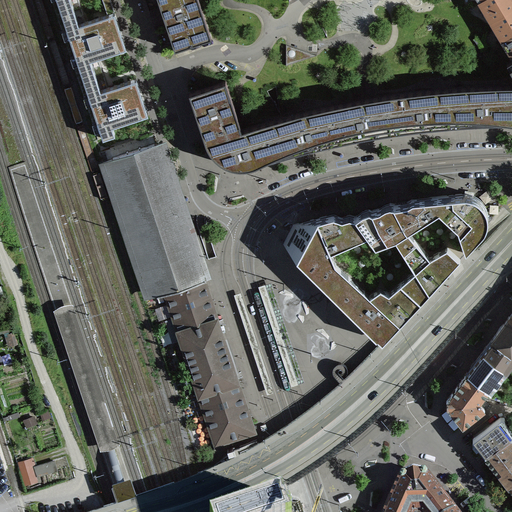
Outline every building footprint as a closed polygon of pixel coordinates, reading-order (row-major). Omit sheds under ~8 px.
[(93,0),(57,0),(76,59),(118,44),(112,27),(89,34),(79,5),(93,0)] [(175,50),(211,37),(198,0),(158,0),(165,20),(175,50)] [(511,0),(480,0),(479,1),(485,11),(489,8),(494,18),(511,7),(511,0)] [(511,7),(494,18),(491,20),(497,30),(500,28),(506,37),(511,33),(511,7)] [(127,76),(118,44),(76,59),(101,138),(143,124),(137,106),(114,114),(104,84),(127,76)] [(511,84),(465,86),(425,90),(367,98),(303,111),(242,129),(225,80),(189,92),(199,121),(209,150),(214,156),(223,163),(230,166),(238,167),(245,167),(251,166),(281,158),(309,150),(345,142),(353,140),(403,131),(420,129),(448,126),(479,125),(511,123),(511,59),(507,63),(511,72),(511,84)] [(166,292),(204,280),(159,145),(100,164),(145,299),(166,292)] [(293,224),(283,244),(326,286),(365,324),(382,341),(390,332),(401,346),(420,371),(442,347),(483,302),(498,285),(495,283),(483,271),(464,254),(462,253),(485,226),(488,220),(488,215),(487,211),(486,207),(483,202),(479,198),(476,196),(471,194),(464,193),(462,193),(429,197),(412,198),(407,201),(403,202),(395,203),(390,202),(385,204),(382,206),(379,208),(372,210),(369,208),(362,210),(355,216),(349,214),(342,216),(333,213),(315,218),(293,224)] [(217,319),(204,280),(166,292),(216,443),(254,430),(227,351),(217,319)] [(62,306),(54,310),(100,450),(120,443),(70,305),(62,306)] [(511,319),(508,317),(503,324),(500,327),(498,331),(492,338),(511,353),(511,319)] [(487,345),(482,351),(503,367),(511,355),(511,353),(492,338),(487,345)] [(504,367),(503,367),(482,351),(475,361),(466,373),(488,389),(492,383),(495,385),(501,377),(498,375),(504,367)] [(373,379),(367,371),(364,374),(362,386),(378,401),(385,394),(373,379)] [(466,373),(461,379),(456,387),(447,398),(447,404),(463,425),(485,408),(479,401),(488,389),(466,373)] [(334,439),(335,429),(320,413),(315,417),(327,444),(334,439)] [(485,454),(510,435),(511,433),(511,431),(500,417),(473,438),(477,443),(485,454)] [(511,438),(510,435),(485,454),(490,460),(498,470),(511,458),(511,438)] [(106,447),(118,481),(125,479),(114,444),(110,445),(106,447)] [(282,511),(261,447),(199,478),(210,511),(282,511)] [(511,458),(498,470),(502,475),(510,485),(511,483),(511,458)] [(447,503),(448,502),(443,496),(430,480),(425,474),(418,475),(401,477),(389,504),(407,511),(453,511),(454,511),(447,503)] [(118,481),(112,483),(118,501),(121,500),(127,498),(132,496),(136,495),(130,477),(125,479),(118,481)]
